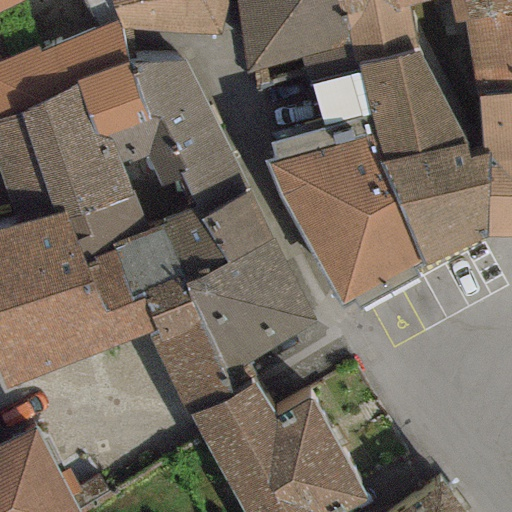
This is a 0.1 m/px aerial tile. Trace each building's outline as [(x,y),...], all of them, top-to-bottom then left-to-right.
[(0,0),(0,12),(23,0),(0,0)] [(225,0),(111,0),(118,19),(119,27),(217,34),(226,4),(225,0)] [(234,0),(243,72),(304,57),(349,43),(338,0),(234,0)] [(338,0),(349,43),(380,46),(409,35),(405,7),(432,0),(338,0)] [(511,13),(511,0),(443,0),(454,23),(462,21),(511,13)] [(511,13),(462,21),(474,98),(511,94),(511,13)] [(119,27),(118,19),(37,52),(37,47),(3,60),(0,61),(0,120),(22,113),(75,82),(93,135),(107,137),(144,121),(126,65),(119,27)] [(419,52),(357,66),(372,135),(379,164),(466,142),(419,52)] [(183,61),(126,65),(144,121),(107,137),(119,165),(145,157),(157,185),(180,179),(195,209),(199,221),(246,190),(183,61)] [(0,176),(15,225),(62,213),(129,188),(119,165),(107,137),(93,135),(75,82),(22,113),(0,120),(0,176)] [(511,94),(474,98),(481,156),(486,239),(511,238),(511,94)] [(372,135),(264,163),(301,238),(338,305),(420,260),(379,164),(372,135)] [(423,267),(486,239),(481,156),(469,160),(466,142),(379,164),(420,260),(423,267)] [(73,240),(83,264),(93,261),(91,257),(115,250),(112,243),(147,229),(129,188),(62,213),(73,240)] [(271,240),(246,190),(199,221),(225,264),(271,240)] [(225,264),(199,221),(195,209),(147,229),(112,243),(115,250),(91,257),(93,261),(83,264),(91,283),(103,312),(143,299),(149,318),(191,302),(184,285),(225,264)] [(0,379),(4,389),(147,336),(154,331),(149,318),(143,299),(103,312),(91,283),(83,264),(73,240),(62,213),(15,225),(0,229),(0,379)] [(225,264),(184,285),(191,302),(223,374),(313,323),(271,240),(225,264)] [(154,331),(147,336),(188,418),(212,407),(231,396),(223,374),(191,302),(149,318),(154,331)] [(270,419),(251,385),(231,396),(212,407),(188,418),(198,438),(241,511),(341,511),(361,501),(305,400),(270,419)] [(0,511),(76,511),(34,428),(0,444),(0,511)] [(459,511),(440,482),(426,491),(393,511),(459,511)]
